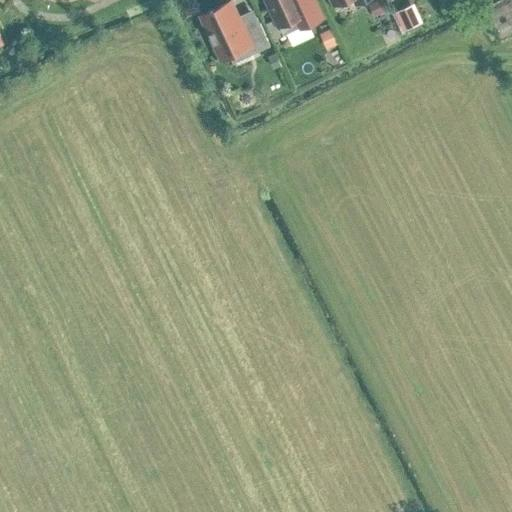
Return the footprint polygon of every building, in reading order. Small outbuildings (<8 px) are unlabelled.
[(229,0),(201,13),(221,56),(245,45),(249,53),(270,43),(257,15),(242,22),(231,0),(229,0)] [(267,0),(283,33),(321,16),(313,0),(267,0)] [(388,8),(384,0),(372,0),(368,2),(374,15),(388,8)] [(465,7),(462,0),(440,0),(447,15),(465,7)] [(423,20),(414,1),(395,10),(404,29),(423,20)] [(338,42),(331,26),(320,31),(327,47),(338,42)] [(268,53),(273,67),(281,63),(275,50),(268,53)]
